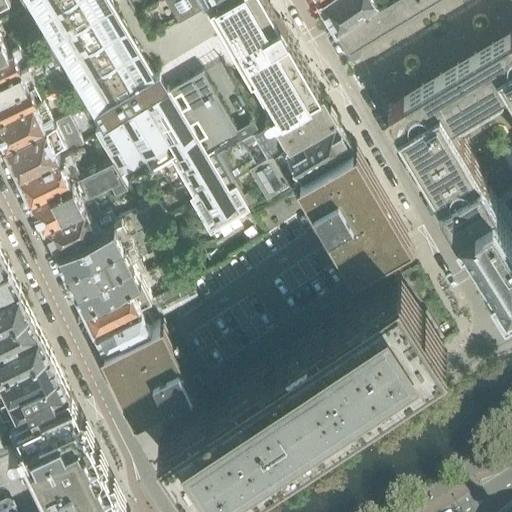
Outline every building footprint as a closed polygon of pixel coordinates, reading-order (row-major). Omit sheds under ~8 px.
[(203,83),(244,59),(271,104),(268,106),(266,108),(265,110),(265,112),(266,113),(267,114),(268,115),(270,115),(272,114),(275,113),(276,115),(321,88),(279,16),(280,16),(279,15),(270,0),(215,0),(210,3),(209,1),(206,3),(223,30),(154,69),(113,0),(28,0),(100,121),(94,124),(112,154),(122,169),(144,155),(150,166),(172,154),(193,190),(190,192),(194,199),(210,226),(250,203),(234,175),(250,165),(291,139),(276,115),(236,139),(203,83)] [(210,3),(215,0),(153,0),(168,25),(206,3),(209,1),(210,3)] [(367,0),(324,0),(336,19),(367,0)] [(362,33),(418,0),(367,0),(336,19),(348,39),(348,40),(349,42),(351,43),(354,43),(356,42),(358,41),(359,39),(360,38),(362,33)] [(0,25),(0,48),(9,43),(0,25)] [(495,195),(450,118),(508,84),(511,90),(511,29),(510,31),(510,30),(404,94),(389,103),(388,105),(387,107),(388,108),(401,130),(402,130),(408,140),(407,140),(445,205),(447,204),(455,218),(495,195)] [(0,70),(26,57),(18,39),(9,43),(0,48),(0,70)] [(0,90),(34,74),(30,66),(32,66),(38,62),(42,70),(58,63),(49,46),(26,57),(0,70),(0,90)] [(0,112),(42,91),(34,74),(0,90),(0,112)] [(291,139),(335,111),(321,88),(276,115),(291,139)] [(55,118),(42,91),(0,112),(0,128),(6,141),(55,118)] [(301,183),(356,147),(335,111),(291,139),(250,165),(267,194),(297,176),(301,183)] [(70,146),(67,138),(57,117),(55,118),(6,141),(21,171),(70,146)] [(32,194),(81,168),(70,146),(21,171),(32,194)] [(151,320),(104,342),(136,409),(160,397),(175,420),(162,429),(164,433),(183,461),(186,465),(204,493),(207,497),(326,418),(351,401),(444,340),(441,336),(423,308),(420,304),(412,291),(408,285),(401,275),(399,272),(385,281),(371,259),(409,237),(356,147),(301,183),(255,211),(262,222),(268,231),(262,235),(260,236),(229,254),(231,257),(204,270),(191,277),(200,296),(164,314),(151,320)] [(82,192),(112,177),(116,185),(128,179),(122,169),(112,154),(81,168),(32,194),(44,219),(86,200),(82,192)] [(511,223),(495,195),(455,218),(455,219),(504,299),(505,299),(505,300),(507,299),(507,300),(511,296),(511,223)] [(112,218),(112,217),(113,216),(114,217),(114,216),(110,208),(103,211),(94,196),(86,200),(44,219),(53,236),(52,236),(57,245),(112,218)] [(66,263),(142,226),(166,213),(159,199),(138,210),(136,206),(114,216),(114,217),(113,216),(112,217),(112,218),(57,245),(66,263)] [(132,253),(165,237),(159,223),(144,230),(142,226),(66,263),(74,279),(132,253)] [(8,258),(0,242),(0,293),(20,284),(12,267),(8,258)] [(84,298),(140,271),(132,253),(74,279),(84,298)] [(141,299),(152,294),(140,271),(84,298),(83,299),(94,320),(141,299)] [(0,319),(30,305),(25,295),(20,284),(0,293),(0,319)] [(94,320),(104,342),(151,320),(141,299),(94,320)] [(0,344),(40,325),(30,305),(0,319),(0,344)] [(0,344),(0,369),(50,346),(40,325),(0,344)] [(0,395),(60,366),(51,346),(50,346),(0,369),(0,395)] [(0,412),(2,418),(70,386),(60,366),(0,395),(0,412)] [(130,511),(129,508),(80,409),(81,408),(70,386),(2,418),(0,419),(0,511),(130,511)]
